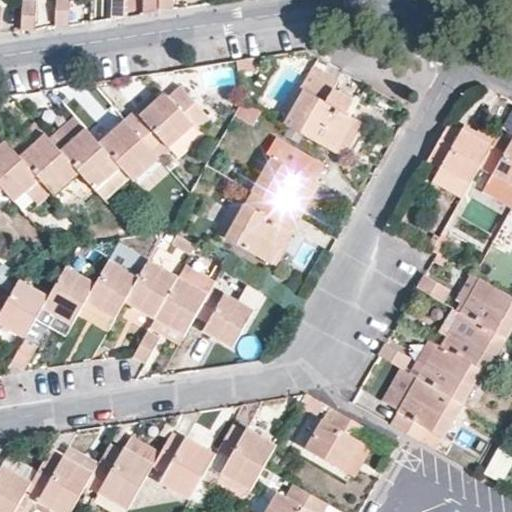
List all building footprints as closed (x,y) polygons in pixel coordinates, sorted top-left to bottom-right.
[(36,1),(25,0),(22,0),(21,29),(34,29),(36,1)] [(56,0),(55,23),(68,24),(68,0),(56,0)] [(124,0),(111,0),(111,14),(121,15),(124,15),(124,0)] [(254,59),(236,61),(238,74),(256,71),(254,59)] [(315,65),(302,88),(311,92),(291,127),(334,151),(354,117),(351,115),(357,104),(332,89),(338,79),(315,65)] [(165,93),(159,98),(142,114),(136,109),(126,119),(161,158),(170,149),(169,146),(193,124),(198,129),(210,119),(180,85),(169,96),(165,93)] [(302,88),(283,123),(291,127),(311,92),(302,88)] [(155,93),(136,109),(142,114),(159,98),(155,93)] [(260,110),(242,100),(235,114),(252,124),(260,110)] [(88,130),(76,116),(49,138),(62,152),(88,130)] [(354,117),(334,151),(342,155),(361,122),(354,117)] [(161,158),(126,119),(99,142),(121,166),(130,177),(134,181),(161,158)] [(448,120),(446,124),(460,131),(463,129),(448,120)] [(20,156),(47,135),(36,122),(10,144),(20,156)] [(169,146),(170,149),(177,156),(202,134),(198,129),(193,124),(169,146)] [(460,131),(446,124),(427,158),(441,166),(470,182),(479,166),(491,145),(463,129),(460,131)] [(491,145),(496,136),(480,127),(478,130),(466,124),(463,129),(491,145)] [(99,142),(88,130),(62,152),(80,173),(94,189),(121,166),(99,142)] [(511,137),(500,130),(496,136),(491,145),(479,166),(492,173),(511,184),(511,137)] [(20,156),(10,144),(0,133),(0,184),(3,188),(15,202),(27,191),(40,179),(20,156)] [(62,152),(49,138),(47,135),(20,156),(40,179),(52,192),(54,195),(80,173),(62,152)] [(251,190),(253,191),(294,214),(297,216),(316,182),(313,181),(323,162),(277,137),(267,155),(270,156),(251,190)] [(130,177),(121,166),(94,189),(104,200),(130,177)] [(462,195),(470,182),(441,166),(433,178),(462,195)] [(511,205),(511,204),(511,184),(492,173),(482,189),(511,205)] [(52,192),(40,179),(27,191),(38,205),(52,192)] [(287,228),(294,214),(253,191),(247,204),(244,202),(225,236),(272,262),(290,230),(287,228)] [(195,244),(178,233),(172,242),(190,253),(195,244)] [(440,235),(431,250),(436,253),(441,256),(450,241),(440,235)] [(148,259),(117,241),(108,257),(139,275),(148,259)] [(34,251),(20,253),(12,267),(22,272),(34,251)] [(441,256),(436,253),(432,259),(443,266),(448,259),(441,256)] [(125,299),(139,275),(108,257),(95,281),(81,305),(111,323),(125,299)] [(148,259),(139,275),(125,299),(155,316),(177,276),(148,259)] [(214,280),(184,264),(177,276),(207,292),(211,285),(214,280)] [(95,281),(66,265),(49,294),(42,306),(71,323),(81,305),(95,281)] [(425,272),(416,285),(442,300),(450,287),(425,272)] [(473,274),(470,272),(452,305),(453,306),(460,310),(478,276),(473,274)] [(207,292),(177,276),(155,316),(184,333),(190,322),(195,313),(207,292)] [(511,296),(478,276),(460,310),(506,336),(511,325),(511,296)] [(42,306),(49,294),(19,278),(9,294),(2,307),(0,311),(0,322),(25,336),(36,316),(42,306)] [(211,285),(207,292),(195,313),(210,320),(204,329),(231,345),(262,290),(248,282),(237,299),(211,285)] [(9,294),(0,289),(0,306),(2,307),(9,294)] [(42,306),(36,316),(49,324),(66,333),(71,323),(42,306)] [(447,334),(460,310),(453,306),(440,330),(447,334)] [(460,310),(447,334),(440,345),(481,368),(485,371),(506,336),(460,310)] [(195,313),(190,322),(204,329),(210,320),(195,313)] [(49,324),(36,316),(25,336),(10,361),(24,368),(49,324)] [(184,333),(155,316),(149,325),(179,342),(184,333)] [(160,335),(147,329),(133,354),(145,361),(160,335)] [(436,343),(427,338),(408,371),(417,376),(436,343)] [(384,343),(378,354),(399,366),(403,368),(409,358),(384,343)] [(440,345),(436,343),(417,376),(462,401),(481,368),(440,345)] [(408,371),(403,368),(399,366),(381,400),(398,409),(417,376),(408,371)] [(443,436),(462,401),(417,376),(398,409),(389,424),(415,438),(423,425),(440,435),(443,436)] [(364,425),(329,406),(305,446),(344,469),(361,440),(356,438),(364,425)] [(245,430),(231,423),(215,451),(208,464),(251,489),(264,466),(277,443),(248,426),(245,430)] [(368,428),(364,425),(356,438),(361,440),(368,428)] [(433,448),(440,435),(423,425),(415,438),(433,448)] [(186,438),(172,431),(160,451),(158,455),(154,462),(152,465),(165,472),(161,480),(189,497),(201,475),(208,464),(215,451),(187,435),(186,438)] [(128,440),(124,446),(154,462),(158,455),(160,451),(132,434),(128,440)] [(371,446),(361,440),(344,469),(354,474),(371,446)] [(122,448),(109,441),(98,461),(93,470),(86,483),(128,507),(152,465),(154,462),(124,446),(122,448)] [(70,444),(64,455),(93,470),(98,461),(70,444)] [(63,456),(49,449),(37,470),(32,480),(26,491),(60,511),(69,511),(86,483),(93,470),(64,455),(63,456)] [(503,481),(511,465),(511,457),(502,451),(489,473),(503,481)] [(9,453),(2,463),(32,480),(37,470),(9,453)] [(1,466),(0,465),(0,511),(13,511),(26,491),(32,480),(2,463),(1,466)] [(322,511),(328,502),(294,482),(287,495),(277,490),(267,506),(263,511),(322,511)]
